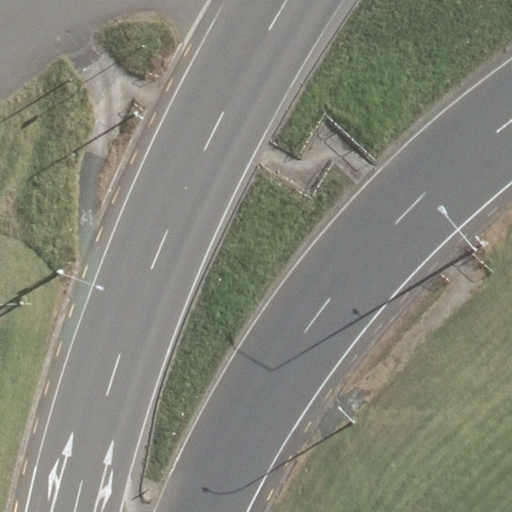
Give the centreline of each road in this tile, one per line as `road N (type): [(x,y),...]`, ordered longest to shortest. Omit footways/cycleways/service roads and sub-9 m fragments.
road 1 (secondary): [(58,511),(61,457),(99,362),(208,122),(285,0)]
road 2 (secondary): [(511,120),(337,281),(202,511)]
